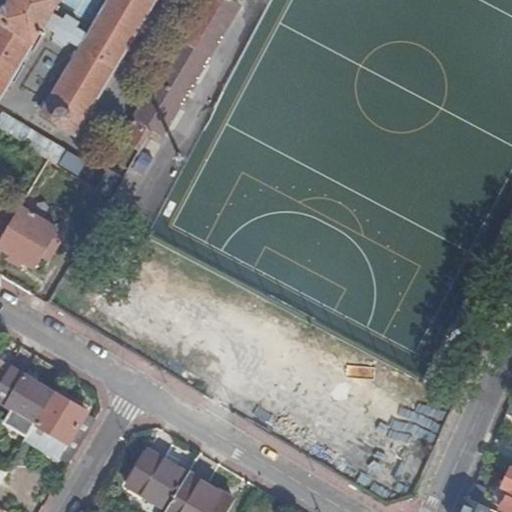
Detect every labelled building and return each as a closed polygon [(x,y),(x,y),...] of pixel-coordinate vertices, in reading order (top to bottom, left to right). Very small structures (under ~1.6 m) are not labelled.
[(59,0),(0,0),(0,6),(7,10),(0,20),(2,21),(0,24),(0,100),(45,25),(57,32),(55,37),(68,44),(70,40),(83,47),(44,114),(77,134),(155,0),(110,0),(90,36),(77,28),(79,24),(67,16),(64,21),(52,13),(59,0)] [(231,2),(228,0),(206,0),(123,138),(143,150),(154,131),(202,50),(231,2)] [(211,55),(202,50),(154,131),(163,136),(211,55)] [(3,113),(0,118),(0,130),(3,132),(11,118),(3,113)] [(11,118),(3,132),(51,160),(58,165),(66,151),(11,118)] [(98,189),(113,198),(115,199),(127,178),(110,170),(98,189)] [(0,225),(9,231),(22,208),(18,205),(0,194),(0,225)] [(9,231),(0,245),(38,268),(61,232),(22,208),(9,231)] [(0,225),(0,245),(9,231),(0,225)] [(30,436),(55,393),(11,368),(0,387),(0,401),(15,410),(8,423),(30,436)] [(88,413),(55,393),(30,436),(28,438),(62,457),(63,454),(73,460),(96,420),(87,415),(88,413)] [(168,510),(189,474),(150,450),(128,486),(168,510)] [(511,469),(505,486),(511,489),(504,506),(503,508),(511,511),(511,469)] [(229,511),(236,502),(189,474),(168,510),(166,511),(229,511)] [(511,489),(505,486),(497,502),(504,506),(511,489)] [(463,511),(489,511),(491,508),(469,498),(463,511)]
